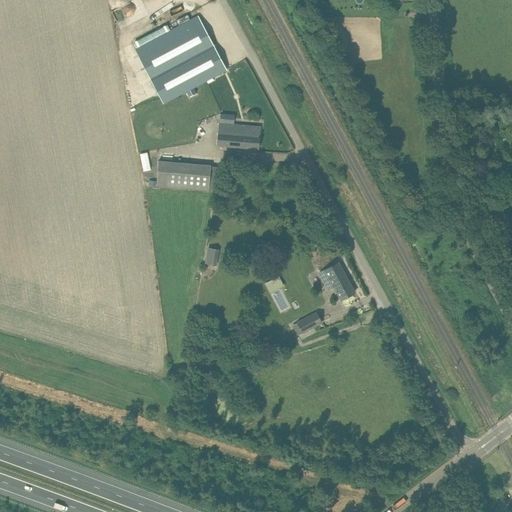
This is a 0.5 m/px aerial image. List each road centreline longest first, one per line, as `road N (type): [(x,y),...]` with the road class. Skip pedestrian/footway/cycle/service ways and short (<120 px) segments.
road 1 (unclassified): [(470,455),(223,0)]
road 2 (unclassified): [(511,316),(451,184),(432,0)]
road 3 (motorway): [(157,511),(0,453)]
